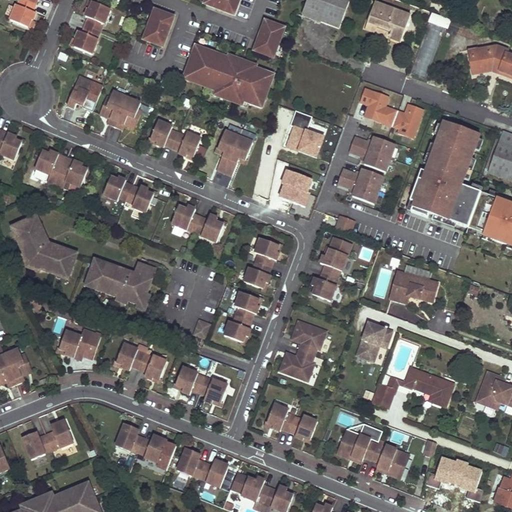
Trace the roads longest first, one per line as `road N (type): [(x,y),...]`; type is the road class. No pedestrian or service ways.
road 1 (residential): [(230,445),(303,236),(62,130),(47,112)]
road 2 (residential): [(0,423),(85,391),(230,445)]
road 3 (residential): [(230,445),(397,511)]
road 4 (unknown): [(259,367),(191,340),(210,294),(191,275)]
